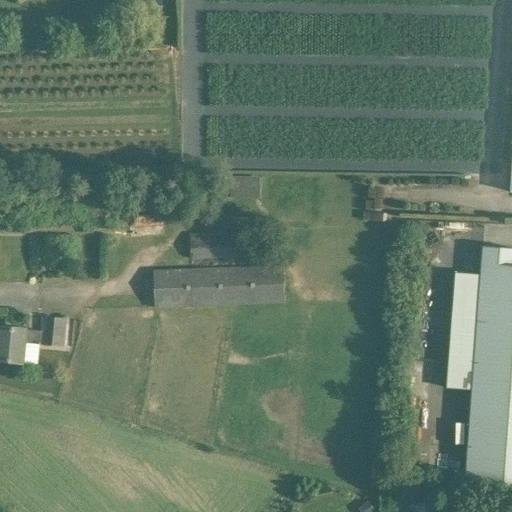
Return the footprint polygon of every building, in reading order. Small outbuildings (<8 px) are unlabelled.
[(231,197),(262,197),(262,176),(231,175),(231,197)] [(185,203),(202,221),(224,199),(207,182),(185,203)] [(262,231),(189,234),(190,260),(263,258),(262,231)] [(511,248),(482,246),(479,274),(471,389),(464,483),(511,486),(511,248)] [(284,304),(282,264),(153,269),(154,308),(284,304)] [(40,331),(28,330),(28,329),(0,326),(0,360),(25,363),(26,343),(39,344),(64,347),(66,319),(42,316),(40,331)] [(433,501),(433,511),(439,511),(455,511),(456,502),(433,501)] [(363,508),(366,511),(375,511),(376,511),(369,503),(363,508)]
